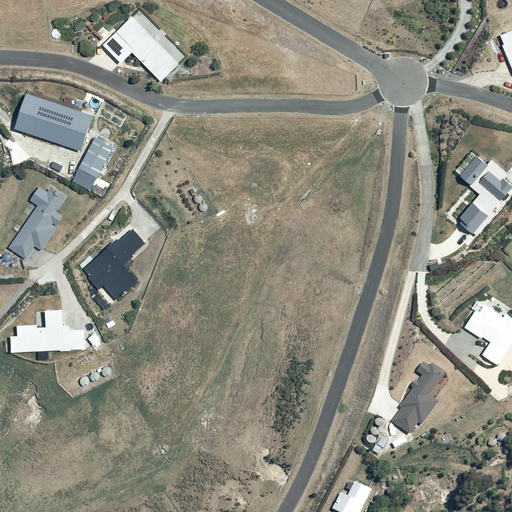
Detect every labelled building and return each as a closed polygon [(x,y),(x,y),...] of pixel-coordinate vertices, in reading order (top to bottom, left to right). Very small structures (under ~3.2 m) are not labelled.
[(135,52),(163,82),(182,64),(180,61),(184,58),(139,11),(118,31),(117,33),(105,44),(124,63),(135,52)] [(503,45),(501,46),(511,72),(511,30),(499,36),(503,45)] [(97,116),(29,94),(18,130),(85,152),(97,116)] [(117,146),(97,136),(80,168),(83,169),(79,177),(97,186),(117,146)] [(485,167),(468,154),(452,173),(478,195),(467,209),(465,211),(457,221),(477,237),(495,214),(493,211),(511,188),(503,180),(508,173),(492,160),(485,167)] [(49,191),(41,186),(32,200),(39,205),(11,248),(27,259),(36,246),(43,250),(66,217),(58,212),(67,197),(52,187),(49,191)] [(106,284),(119,299),(141,281),(127,264),(150,245),(137,229),(124,240),(122,238),(100,256),(95,249),(77,264),(100,290),(106,284)] [(473,311),(462,328),(480,339),(481,337),(489,342),(480,356),(496,366),(511,339),(511,335),(510,334),(511,331),(511,318),(505,314),(502,318),(483,306),(478,314),(473,311)] [(48,310),(49,325),(49,328),(43,328),(43,325),(21,326),(21,336),(14,336),(15,353),(90,350),(89,330),(67,331),(66,309),(48,310)] [(442,374),(421,362),(415,372),(421,375),(417,382),(414,381),(400,406),(401,406),(392,423),(410,434),(416,424),(421,426),(425,418),(427,419),(437,401),(429,397),(442,374)] [(360,511),(371,489),(356,482),(349,496),(341,492),(333,509),(337,511),(360,511)]
